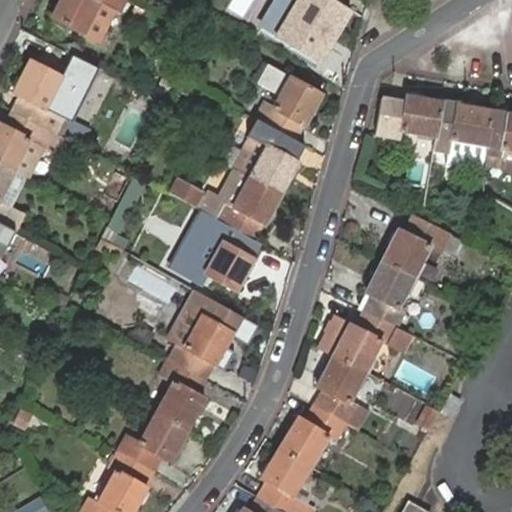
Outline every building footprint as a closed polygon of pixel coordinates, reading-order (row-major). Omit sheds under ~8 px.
[(123,13),(128,0),(62,0),(53,16),(85,32),(102,41),(117,10),(123,13)] [(343,3),(338,0),(271,0),(257,25),(322,64),(355,10),(343,3)] [(73,57),(68,67),(95,78),(99,68),(73,57)] [(48,129),(58,134),(66,119),(45,109),(61,77),(31,62),(16,92),(21,96),(13,111),(48,129)] [(259,118),(294,137),(302,121),(306,123),(322,93),(270,64),(259,83),(283,97),(277,106),(268,102),(259,118)] [(437,138),(442,107),(443,101),(406,94),(405,101),(391,100),(383,140),(398,141),(400,130),(437,138)] [(494,112),(494,111),(460,105),(459,110),(442,107),(437,138),(435,148),(450,151),(452,139),(487,145),(493,117),(494,112)] [(50,149),(58,134),(48,129),(13,111),(5,126),(0,124),(0,123),(0,162),(14,169),(25,175),(41,144),(50,149)] [(511,114),(507,114),(494,112),(493,117),(487,145),(485,156),(484,164),(511,168),(511,114)] [(285,153),(294,137),(259,118),(250,132),(269,143),(251,176),(282,193),(300,160),(285,153)] [(0,222),(1,223),(12,229),(21,213),(9,206),(0,200),(0,195),(14,169),(0,162),(0,222)] [(0,200),(9,206),(25,175),(14,169),(0,195),(0,200)] [(266,223),(282,193),(251,176),(235,206),(227,202),(218,219),(252,238),(261,221),(266,223)] [(382,261),(414,277),(431,246),(439,251),(448,234),(413,216),(404,232),(398,230),(382,261)] [(244,252),(252,238),(218,219),(211,232),(224,241),(207,273),(238,291),(256,259),(244,252)] [(362,312),(396,331),(404,316),(396,311),(414,277),(382,261),(364,294),(370,298),(362,312)] [(331,355),(362,373),(380,340),(389,345),(396,331),(362,312),(355,327),(336,316),(319,348),(331,355)] [(165,355),(200,376),(209,361),(215,364),(232,333),(202,316),(184,346),(173,341),(165,355)] [(172,380),(155,409),(186,428),(204,397),(192,389),(200,376),(165,355),(157,371),(172,380)] [(346,426),(355,431),(364,416),(345,406),(362,373),(331,355),(314,387),(320,391),(312,406),(346,426)] [(458,415),(462,394),(440,390),(436,410),(458,415)] [(282,449),(311,466),(329,436),(338,441),(346,426),(312,406),(304,419),(299,418),(295,426),(282,449)] [(123,433),(115,447),(149,467),(158,452),(169,459),(186,428),(155,409),(136,441),(123,433)] [(149,467),(115,447),(106,463),(116,469),(100,500),(93,497),(83,511),(132,511),(147,486),(141,483),(149,467)] [(285,511),(317,511),(294,496),(311,466),(282,449),(265,478),(270,482),(261,496),(285,511)] [(18,511),(52,511),(53,511),(41,494),(17,510),(18,511)] [(285,511),(261,496),(252,510),(246,506),(241,511),(285,511)]
